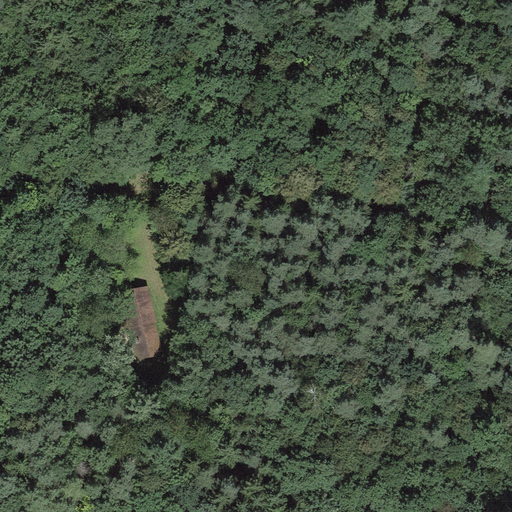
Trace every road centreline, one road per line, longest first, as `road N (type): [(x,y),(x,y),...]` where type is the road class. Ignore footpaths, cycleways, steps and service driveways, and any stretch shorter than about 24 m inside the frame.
road 1 (track): [(314,511),(208,418),(174,305),(143,172),(153,81),(175,0)]
road 2 (track): [(511,221),(143,172),(0,192)]
